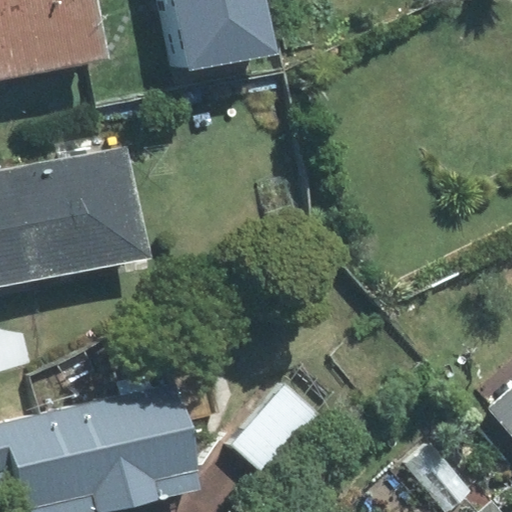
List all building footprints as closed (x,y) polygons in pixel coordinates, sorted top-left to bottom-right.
[(0,0),(0,79),(109,58),(97,0),(0,0)] [(256,0),(157,0),(169,70),(266,53),(256,0)] [(126,145),(0,170),(0,175),(22,282),(149,256),(126,145)] [(0,286),(22,282),(0,175),(0,286)] [(178,385),(0,426),(0,466),(10,511),(106,511),(202,490),(178,385)] [(318,413),(286,385),(233,445),(265,473),(318,413)] [(511,394),(495,409),(511,428),(511,394)] [(427,440),(399,465),(440,511),(447,511),(472,491),(427,440)] [(492,511),(492,502),(480,511),(492,511)] [(501,511),(492,502),(492,511),(501,511)]
